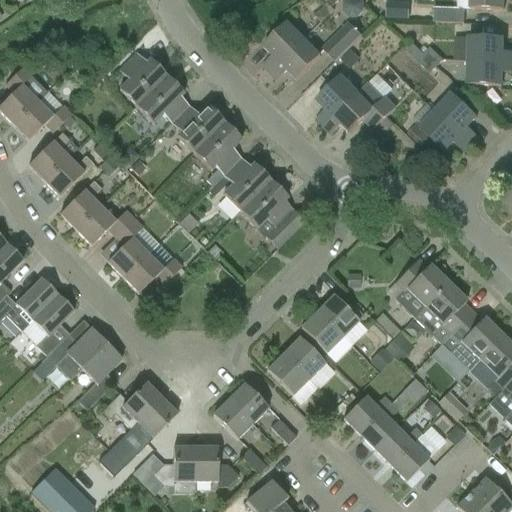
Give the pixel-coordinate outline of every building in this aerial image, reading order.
[(338,4),(334,0),(326,0),(325,2),(333,9),(338,4)] [(364,4),(360,0),(346,0),(342,4),(342,13),(348,20),(357,20),(364,14),(364,4)] [(469,0),(469,11),(504,12),(503,0),(469,0)] [(409,4),(387,3),(386,20),(408,21),(409,4)] [(316,18),(323,25),(335,12),(328,5),(316,18)] [(464,26),(464,11),(432,10),(431,26),(464,26)] [(287,25),(263,49),(273,59),(262,69),(270,76),(305,42),(287,25)] [(335,64),(354,45),(361,37),(351,28),(344,35),(325,54),(335,64)] [(467,63),(511,65),(511,54),(502,54),(503,41),(468,39),(468,40),(467,63)] [(287,73),(296,83),(321,58),(305,42),(270,76),(277,83),(287,73)] [(436,69),(424,57),(413,47),(406,54),(429,76),(436,69)] [(430,50),(424,57),(436,69),(443,62),(430,50)] [(341,63),(350,72),(360,62),(350,53),(341,63)] [(145,66),(136,57),(120,72),(130,81),(119,93),(137,110),(164,83),(163,83),(166,80),(165,79),(163,82),(156,76),(159,73),(149,63),(145,66)] [(511,65),(467,63),(466,87),(501,88),(502,75),(511,75),(511,65)] [(0,108),(0,116),(12,128),(35,106),(20,90),(31,78),(23,70),(4,88),(12,96),(0,108)] [(340,79),(317,103),(326,113),(316,123),(323,130),(357,97),(340,79)] [(170,89),(164,83),(137,110),(152,125),(162,115),(172,126),(188,109),(179,100),(183,97),(173,86),(170,89)] [(377,130),(387,120),(386,120),(396,110),(385,100),(384,101),(368,86),(357,97),(323,130),(330,138),(340,127),(350,137),(364,123),(374,133),(377,130)] [(451,97),(436,114),(471,147),(478,140),(467,130),(476,120),(451,97)] [(28,144),(43,129),(51,137),(62,127),(69,120),(71,118),(62,109),(50,121),(35,106),(12,128),(28,144)] [(197,118),(188,109),(172,126),(181,135),(176,140),(194,157),(221,130),(221,129),(224,126),(223,126),(220,128),(214,122),(217,119),(207,109),(197,118)] [(471,147),(436,114),(419,131),(444,154),(453,145),(464,155),(471,147)] [(74,124),(69,120),(62,127),(67,131),(74,124)] [(387,120),(377,130),(384,138),(394,127),(387,120)] [(429,142),(415,128),(407,137),(421,150),(429,142)] [(221,130),(194,157),(209,171),(213,168),(217,172),(205,184),(212,191),(240,161),(231,152),(240,143),(230,133),(227,136),(221,130)] [(27,169),(43,185),(66,162),(59,154),(69,144),(61,135),(27,169)] [(98,147),(91,154),(100,162),(106,155),(98,147)] [(43,185),(59,201),(93,166),(86,159),(74,170),(66,162),(43,185)] [(109,178),(118,169),(109,160),(100,169),(109,178)] [(249,170),(241,162),(207,195),(213,200),(228,184),(232,188),(223,198),(240,216),(267,188),(267,187),(270,184),(269,184),(266,186),(260,180),(263,177),(253,167),(249,170)] [(138,178),(145,171),(138,164),(130,171),(138,178)] [(75,233),(97,211),(90,204),(100,195),(91,186),(59,218),(75,233)] [(274,194),(267,188),(240,216),(256,232),(265,222),(274,231),(265,240),(275,251),(302,224),(292,214),(283,204),(287,201),(276,191),(274,194)] [(511,194),(502,204),(511,213),(511,194)] [(106,234),(114,242),(133,223),(126,216),(113,228),(97,211),(75,233),(90,249),(106,234)] [(106,265),(122,281),(144,259),(129,243),(141,232),(133,223),(114,242),(121,251),(106,265)] [(0,303),(9,294),(0,285),(22,263),(6,247),(0,252),(0,303)] [(162,289),(181,271),(172,263),(160,275),(144,259),(122,281),(138,297),(154,281),(162,289)] [(413,322),(448,287),(429,268),(426,271),(417,262),(394,287),(402,296),(395,304),(413,322)] [(359,289),(360,278),(347,277),(347,288),(359,289)] [(0,323),(5,319),(11,325),(20,335),(31,324),(57,298),(40,282),(11,311),(2,303),(10,295),(9,294),(0,303),(0,323)] [(466,304),(448,287),(413,322),(440,348),(472,316),(463,307),(466,304)] [(335,301),(332,299),(316,315),(342,341),(363,320),(339,296),(335,301)] [(68,338),(59,328),(73,314),(57,298),(31,324),(45,338),(34,349),(45,360),(67,338),(68,338)] [(342,341),(316,315),(300,331),(325,357),(342,341)] [(383,316),(376,322),(392,339),(399,332),(383,316)] [(477,367),(503,340),(483,321),(480,324),(472,316),(440,348),(468,375),(477,367)] [(364,349),(373,358),(391,339),(376,325),(360,342),(366,347),(364,349)] [(106,347),(90,332),(76,347),(67,338),(45,360),(39,366),(49,376),(55,369),(69,384),(80,373),(106,347)] [(385,353),(392,359),(407,344),(400,338),(385,353)] [(502,393),(511,383),(511,349),(503,340),(477,367),(502,392),(502,393)] [(282,357),(307,383),(324,367),(298,341),(282,357)] [(106,347),(80,373),(94,386),(76,404),(86,414),(114,386),(106,377),(121,362),(106,347)] [(370,365),(380,375),(392,363),(382,353),(370,365)] [(266,374),(291,399),(307,383),(282,357),(266,374)] [(511,383),(502,393),(510,400),(507,403),(511,407),(511,415),(504,423),(511,430),(511,383)] [(113,418),(128,431),(159,400),(145,386),(126,405),(118,398),(101,415),(109,423),(113,418)] [(243,388),(227,403),(251,428),(267,412),(243,388)] [(466,413),(447,395),(437,405),(456,424),(466,413)] [(176,418),(159,400),(128,431),(130,432),(129,433),(144,449),(124,469),(134,478),(156,454),(148,447),(176,418)] [(342,422),(358,438),(389,406),(383,400),(373,409),(364,400),(342,422)] [(236,443),(251,428),(227,403),(212,419),(236,443)] [(439,414),(429,404),(423,411),(432,420),(439,414)] [(331,407),(331,405),(321,408),(323,419),(332,417),(333,416),(331,407)] [(358,438),(374,453),(396,431),(387,422),(396,413),(389,407),(389,406),(358,438)] [(287,448),(295,440),(277,422),(269,430),(287,448)] [(444,440),(453,449),(461,441),(464,438),(463,438),(455,429),(444,440)] [(389,469),(421,438),(414,431),(404,440),(396,431),(374,453),(389,469)] [(421,438),(389,469),(405,485),(418,472),(426,464),(427,463),(437,453),(427,444),(421,438)] [(152,482),(161,490),(172,490),(172,497),(192,497),(192,495),(194,494),(194,485),(194,451),(175,451),(175,468),(165,468),(152,482)] [(194,485),(217,485),(216,490),(227,490),(238,479),(227,468),(217,468),(216,451),(194,451),(194,485)] [(257,478),(265,470),(247,452),(239,460),(257,478)] [(424,478),(432,469),(426,464),(418,472),(424,478)] [(55,469),(32,492),(51,511),(91,511),(94,509),(55,469)] [(504,501),(484,481),(469,496),(484,511),(511,511),(511,495),(510,494),(504,501)] [(274,511),(282,506),(286,503),(271,484),(245,505),(250,511),(274,511)] [(484,511),(469,496),(455,510),(456,511),(484,511)]
